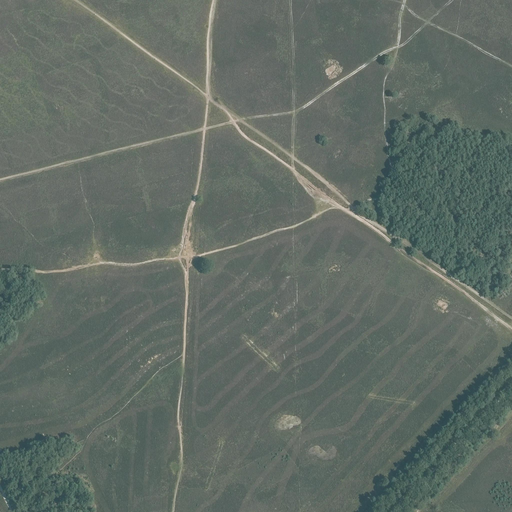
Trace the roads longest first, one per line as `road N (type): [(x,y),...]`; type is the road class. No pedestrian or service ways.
road 1 (unknown): [(204,129),(0,181)]
road 2 (track): [(392,511),(511,384)]
road 3 (track): [(204,129),(215,0)]
